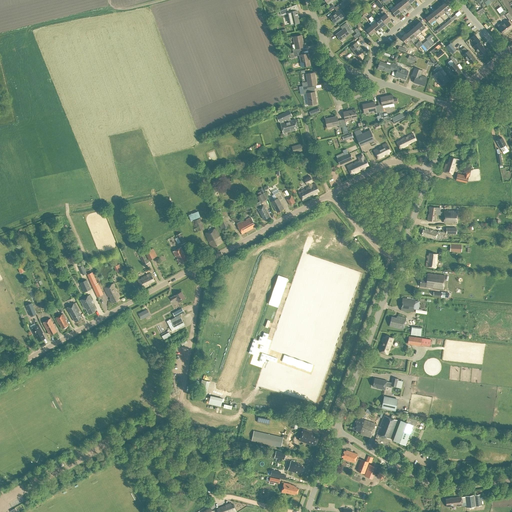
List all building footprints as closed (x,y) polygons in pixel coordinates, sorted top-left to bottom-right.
[(337,11),(330,17),(334,23),(343,17),(345,15),(340,9),(343,7),(346,5),(349,2),(347,0),(345,0),(340,4),(341,5),(335,9),(337,11)] [(400,2),(395,6),(400,11),(401,11),(403,10),(403,9),(405,7),(400,2)] [(443,4),(440,6),(445,12),(448,16),(450,14),(447,10),(450,8),(445,2),(444,2),(442,3),(443,4)] [(298,8),(296,4),(280,11),(282,14),(288,13),(291,25),(299,23),(297,10),(296,9),(298,8)] [(400,11),(395,6),(390,10),(395,15),(400,11)] [(440,6),(435,10),(440,16),(445,12),(440,6)] [(435,20),(440,16),(435,10),(430,14),(435,20)] [(381,17),(385,23),(390,19),(386,13),(381,17)] [(435,20),(430,14),(425,18),(430,24),(435,20)] [(371,25),(376,31),(380,27),(376,21),(371,16),(368,19),(371,22),(369,24),(371,25)] [(381,17),(376,21),(380,27),(385,23),(381,17)] [(511,26),(507,20),(502,23),(502,22),(497,25),(497,26),(504,34),(511,28),(511,26)] [(416,26),(420,31),(425,27),(421,22),(416,26)] [(348,26),(348,25),(346,23),(340,27),(342,29),(336,34),(340,41),(349,34),(352,32),(348,26)] [(376,31),(371,25),(366,29),(371,35),(376,31)] [(416,26),(411,30),(415,35),(420,31),(416,26)] [(411,30),(406,34),(411,39),(412,41),(415,40),(413,38),(415,35),(411,30)] [(411,39),(406,34),(401,38),(406,43),(411,39)] [(295,48),(292,49),(293,53),(300,51),(299,48),(304,47),(301,35),(293,37),(295,48)] [(480,41),(475,35),(470,38),(475,45),(473,47),(480,55),(481,54),(482,55),(484,53),(484,52),(485,50),(482,46),(482,45),(479,42),(480,41)] [(358,41),(351,46),(350,47),(353,52),(351,53),(354,58),(363,51),(358,45),(359,44),(358,41)] [(450,43),(446,47),(452,54),(456,51),(450,43)] [(467,51),(464,47),(461,50),(464,54),(463,55),(470,63),(475,59),(468,50),(467,51)] [(293,53),(290,53),(291,58),(295,58),(294,56),(299,55),(302,67),(310,65),(308,53),(301,55),(300,51),(293,53)] [(458,63),(454,58),(452,59),(451,60),(453,63),(448,67),(455,75),(460,71),(455,64),(458,63)] [(389,69),(393,71),(395,65),(391,63),(390,65),(380,61),(377,69),(381,70),(389,72),(389,69)] [(395,65),(393,71),(396,72),(394,77),(398,79),(398,77),(405,80),(408,71),(401,69),(402,67),(395,65)] [(439,65),(437,68),(433,70),(436,73),(433,75),(441,86),(448,81),(441,72),(443,70),(439,65)] [(422,71),(414,68),(411,77),(415,78),(413,82),(424,86),(427,77),(421,75),(422,71)] [(302,86),(303,90),(310,89),(309,86),(316,85),(314,72),(306,74),(307,82),(302,82),(303,86),(302,86)] [(310,89),(303,90),(304,94),(306,94),(308,105),(317,104),(315,92),(310,92),(310,89)] [(384,111),(383,108),(382,106),(394,103),(394,104),(397,103),(396,98),(393,99),(392,95),(380,97),(382,105),(378,105),(380,112),(384,111)] [(380,112),(378,105),(375,106),(374,102),(362,104),(364,113),(375,110),(376,113),(380,112)] [(341,120),(343,127),(347,126),(345,120),(357,118),(355,109),(343,112),(345,119),(341,120)] [(295,119),(290,121),(289,116),(292,115),(290,111),(277,116),(279,121),(283,134),(296,130),(296,128),(298,128),(295,119)] [(391,118),(394,123),(405,118),(402,112),(391,118)] [(343,127),(341,120),(338,121),(337,116),(325,119),(327,127),(338,125),(339,128),(343,127)] [(370,130),(356,136),(360,146),(374,140),(370,130)] [(407,144),(416,140),(413,133),(402,139),(396,142),(400,149),(408,145),(407,144)] [(506,145),(502,138),(496,141),(498,144),(498,145),(500,148),(502,152),(507,149),(505,145),(506,145)] [(391,151),(387,143),(382,145),(383,146),(373,150),(378,159),(384,156),(383,155),(386,154),(386,155),(389,154),(389,152),(391,151)] [(300,144),(292,146),(292,147),(293,151),(294,153),(302,151),(300,144)] [(349,152),(337,158),(340,165),(352,159),(349,152)] [(365,158),(364,158),(362,155),(358,157),(359,161),(358,161),(357,161),(347,166),(351,175),(360,171),(359,169),(362,168),(363,170),(366,168),(365,167),(369,165),(365,158)] [(459,159),(450,156),(447,164),(446,163),(443,171),(452,174),(456,164),(457,164),(459,159)] [(456,180),(467,183),(469,172),(465,171),(464,175),(458,173),(456,180)] [(313,181),(310,176),(304,179),(307,184),(308,184),(309,186),(302,190),(302,191),(300,192),(300,191),(299,192),(303,201),(310,197),(309,195),(312,194),(313,196),(317,194),(316,192),(319,190),(315,183),(312,185),(311,182),(313,181)] [(283,198),(279,192),(274,195),(276,199),(271,202),(277,212),(284,208),(280,200),(283,198)] [(270,216),(264,204),(263,205),(261,202),(266,200),(263,194),(258,196),(261,201),(255,204),(257,208),(264,220),(270,216)] [(286,198),(290,205),(295,202),(292,195),(286,198)] [(439,207),(428,206),(428,211),(429,211),(429,214),(427,214),(427,220),(437,221),(437,215),(436,215),(437,212),(439,212),(439,207)] [(457,223),(457,210),(444,210),(444,222),(457,223)] [(189,215),(191,220),(200,217),(198,211),(189,215)] [(218,217),(223,229),(229,227),(224,215),(223,215),(218,217)] [(200,218),(199,218),(192,221),(196,231),(204,229),(200,218)] [(236,222),(237,224),(241,233),(252,228),(251,226),(254,225),(250,218),(241,222),(240,220),(236,222)] [(222,243),(215,228),(206,233),(206,234),(205,234),(212,248),(222,243)] [(436,239),(438,231),(432,230),(432,231),(429,230),(429,229),(425,228),(425,230),(423,229),(422,234),(423,234),(422,235),(436,239)] [(176,235),(181,245),(186,242),(182,232),(176,235)] [(181,264),(183,262),(188,260),(181,247),(173,251),(176,256),(177,258),(179,262),(180,262),(181,264)] [(142,248),(138,250),(141,257),(140,257),(144,265),(149,263),(142,248)] [(149,260),(154,258),(150,250),(145,252),(149,260)] [(438,254),(429,252),(428,255),(427,255),(427,257),(428,257),(428,261),(426,260),(426,266),(436,268),(438,254)] [(148,284),(154,280),(150,272),(137,280),(142,288),(148,285),(148,284)] [(445,275),(428,273),(427,277),(423,276),(423,278),(420,277),(419,286),(443,289),(445,275)] [(79,282),(84,292),(91,289),(87,279),(79,282)] [(120,297),(113,283),(104,288),(112,304),(120,300),(119,297),(120,297)] [(97,284),(92,286),(97,297),(103,294),(102,291),(101,292),(97,284)] [(185,298),(182,291),(170,297),(172,301),(177,298),(179,302),(185,298)] [(93,300),(89,295),(80,300),(85,307),(89,313),(95,310),(95,309),(96,308),(92,301),(93,300)] [(44,298),(39,300),(42,308),(48,306),(44,298)] [(414,311),(414,309),(418,310),(419,301),(415,300),(415,299),(402,298),(401,310),(414,311)] [(32,303),(26,305),(31,317),(37,314),(32,303)] [(79,310),(75,303),(66,308),(69,313),(70,312),(75,321),(81,318),(80,317),(82,316),(79,311),(79,310)] [(175,316),(184,311),(182,308),(173,312),(175,316)] [(138,314),(141,319),(150,315),(147,309),(138,314)] [(62,328),(68,325),(64,318),(65,318),(63,314),(56,318),(59,323),(62,328)] [(179,315),(170,320),(172,323),(174,327),(183,323),(181,318),(179,315)] [(397,318),(393,317),(391,316),(389,326),(403,330),(406,318),(397,316),(397,318)] [(50,335),(56,331),(54,326),(50,319),(42,323),(47,332),(48,331),(50,335)] [(43,333),(39,325),(31,329),(36,338),(37,338),(39,341),(45,337),(43,333)] [(422,327),(411,326),(410,334),(421,336),(422,327)] [(393,338),(386,336),(385,337),(384,337),(382,341),(384,341),(382,344),(381,344),(379,349),(380,349),(379,351),(387,354),(393,338)] [(408,336),(407,344),(429,347),(430,339),(421,338),(421,337),(408,336)] [(403,381),(398,380),(398,379),(392,378),(391,382),(387,381),(374,378),(372,386),(376,387),(376,388),(385,390),(386,384),(401,388),(403,381)] [(199,392),(207,394),(210,382),(202,380),(199,392)] [(210,395),(209,404),(220,406),(222,398),(210,395)] [(383,396),(381,408),(395,411),(398,399),(383,396)] [(397,420),(384,415),(377,434),(390,439),(397,420)] [(376,425),(357,417),(352,428),(360,432),(360,433),(370,438),(376,425)] [(408,417),(406,422),(400,420),(393,440),(405,445),(413,425),(416,426),(417,421),(408,417)] [(312,433),(303,429),(299,440),(314,446),(314,444),(316,445),(319,436),(312,433)] [(255,431),(253,440),(264,443),(281,446),(283,437),(264,433),(255,431)] [(358,454),(346,450),(346,451),(344,450),(342,457),(343,457),(343,458),(354,462),(358,454)] [(275,451),(273,457),(284,460),(285,453),(275,451)] [(361,459),(356,471),(364,474),(368,462),(361,459)] [(298,463),(297,463),(294,462),(291,461),(288,470),(292,471),(302,474),(303,473),(304,473),(306,468),(304,467),(302,466),(301,465),(298,464),(298,463)] [(369,478),(372,479),(377,467),(369,464),(365,474),(370,476),(369,478)] [(272,469),(270,476),(279,478),(280,477),(281,472),(278,471),(277,471),(273,470),(272,469)] [(401,494),(406,485),(384,473),(379,483),(401,494)] [(294,485),(291,485),(291,484),(284,483),(282,492),(286,493),(295,495),(295,493),(297,494),(299,488),(294,487),(294,485)] [(480,494),(465,496),(466,507),(469,507),(469,510),(475,510),(474,507),(476,506),(482,506),(481,501),(480,494)] [(462,505),(461,497),(456,497),(456,498),(453,499),(453,498),(449,498),(449,499),(446,499),(446,507),(462,505)] [(231,506),(230,503),(225,505),(226,506),(225,507),(225,506),(219,508),(219,509),(217,509),(218,511),(232,511),(235,511),(233,505),(231,506)]
